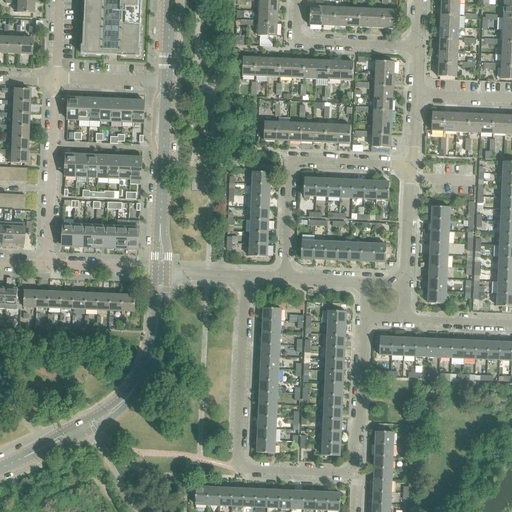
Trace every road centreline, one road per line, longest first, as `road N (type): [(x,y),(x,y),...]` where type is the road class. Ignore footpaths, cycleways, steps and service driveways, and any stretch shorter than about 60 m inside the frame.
road 1 (residential): [(354,477),(237,465),(246,277)]
road 2 (residential): [(0,468),(121,403),(147,357),(158,271)]
road 3 (residential): [(285,279),(295,160),(410,166)]
road 4 (residential): [(158,271),(167,83)]
road 5 (residential): [(48,266),(56,79)]
road 6 (residential): [(416,47),(293,41),(296,0)]
road 7 (residential): [(354,477),(364,317)]
